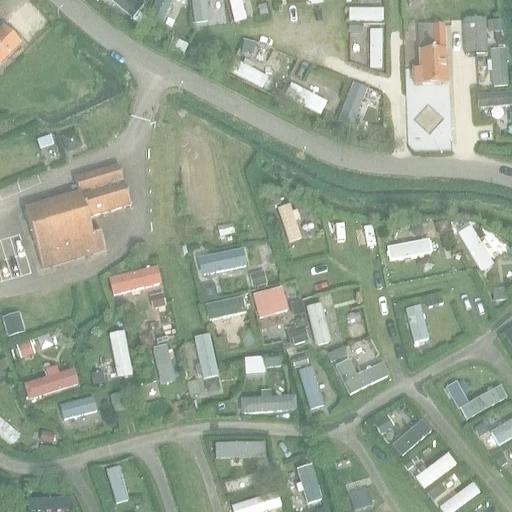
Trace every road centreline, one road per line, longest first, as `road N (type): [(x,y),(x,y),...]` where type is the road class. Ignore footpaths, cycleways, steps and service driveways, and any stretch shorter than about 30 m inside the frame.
road 1 (unclassified): [(511,179),(330,154),(131,54),(63,0)]
road 2 (unknown): [(276,34),(407,95),(416,167)]
road 3 (unknown): [(466,32),(476,170)]
